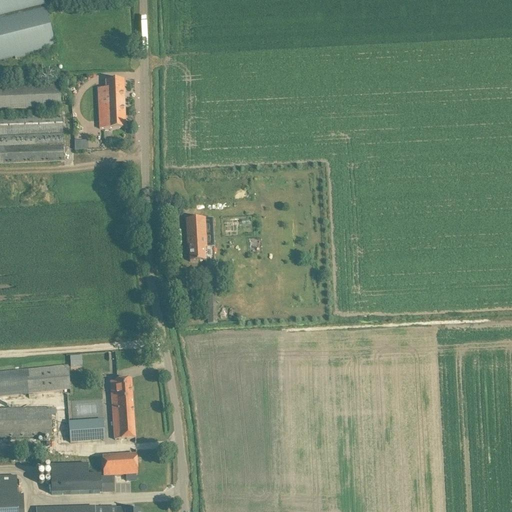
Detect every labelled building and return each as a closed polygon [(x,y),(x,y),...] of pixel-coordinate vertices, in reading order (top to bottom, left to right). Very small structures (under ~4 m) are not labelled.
[(0,0),(0,60),(15,57),(15,59),(25,56),(25,55),(55,47),(43,0),(0,0)] [(108,104),(98,105),(99,129),(125,128),(123,81),(107,82),(108,104)] [(0,87),(0,109),(61,106),(60,85),(0,87)] [(0,119),(0,164),(64,161),(62,116),(0,119)] [(76,141),(76,150),(87,150),(87,141),(76,141)] [(186,181),(187,205),(204,204),(203,180),(186,181)] [(187,220),(188,247),(189,247),(190,262),(205,261),(205,249),(206,249),(205,219),(187,220)] [(72,366),(83,366),(83,356),(71,356),(72,366)] [(0,372),(0,397),(70,390),(68,366),(0,372)] [(117,381),(119,398),(113,398),(116,440),(135,439),(131,380),(117,381)] [(0,437),(52,437),(51,409),(0,409),(0,437)] [(68,423),(70,443),(105,440),(104,420),(68,423)] [(103,457),(105,477),(125,476),(136,475),(138,475),(136,455),(103,457)] [(101,492),(100,474),(87,475),(87,465),(52,466),(53,493),(101,492)] [(0,511),(24,511),(23,496),(17,497),(16,477),(0,477),(0,511)]
